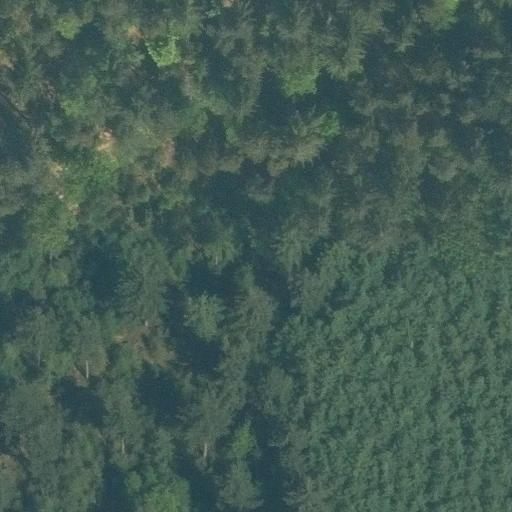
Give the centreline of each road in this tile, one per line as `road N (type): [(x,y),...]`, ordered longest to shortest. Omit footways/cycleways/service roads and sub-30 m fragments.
road 1 (track): [(332,53),(0,197)]
road 2 (track): [(452,0),(332,53)]
